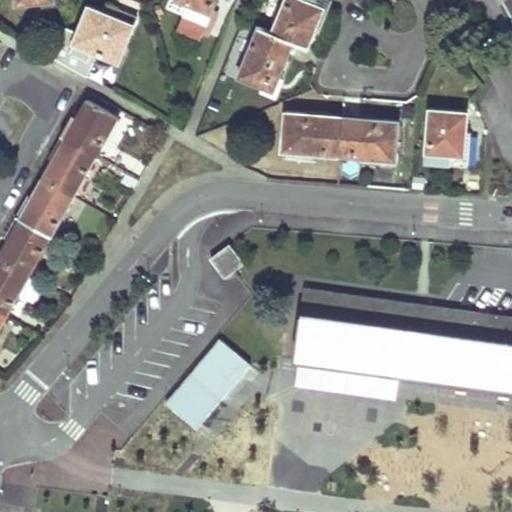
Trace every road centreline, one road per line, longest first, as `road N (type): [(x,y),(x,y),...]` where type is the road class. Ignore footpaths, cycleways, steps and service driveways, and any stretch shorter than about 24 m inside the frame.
road 1 (residential): [(511,217),(233,195),(193,203),(0,416)]
road 2 (residential): [(0,203),(56,100),(50,78),(31,67),(0,85)]
